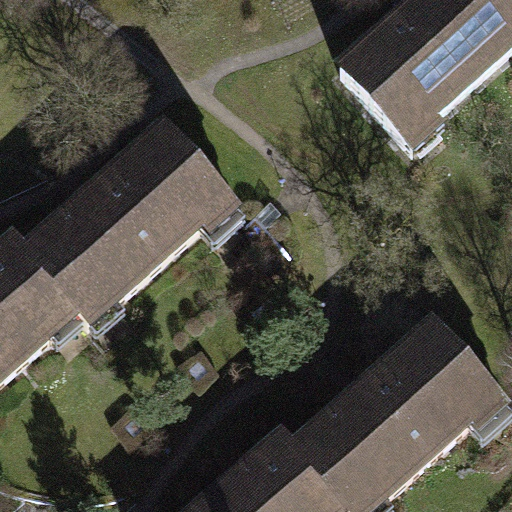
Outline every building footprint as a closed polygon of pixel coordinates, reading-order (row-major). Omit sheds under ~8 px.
[(511,0),(429,0),(340,78),(404,150),(511,55),(511,0)] [(165,134),(24,260),(69,312),(81,325),(108,302),(115,310),(230,208),(165,134)] [(13,248),(0,259),(0,388),(53,342),(45,333),(69,312),(24,260),(13,248)] [(433,331),(291,456),(337,508),(340,511),(359,511),(375,498),(382,507),(498,404),(433,331)] [(281,445),(204,511),(333,511),(337,508),(291,456),(281,445)]
